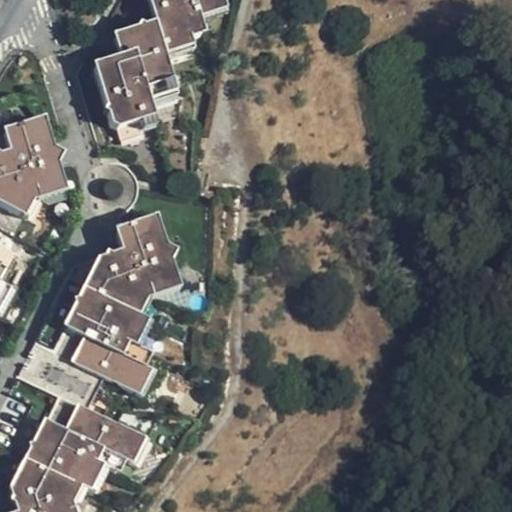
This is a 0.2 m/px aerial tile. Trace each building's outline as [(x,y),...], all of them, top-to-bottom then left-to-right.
[(223,2),(221,0),(145,0),(152,19),(114,30),(110,40),(116,56),(97,61),(93,70),(112,130),(141,121),(138,114),(151,109),(149,103),(145,92),(170,85),(162,59),(158,49),(187,40),(203,36),(198,22),(195,11),(223,2)] [(226,13),(223,2),(195,11),(198,22),(226,13)] [(190,50),(187,40),(158,49),(162,59),(190,50)] [(173,96),(170,85),(145,92),(149,103),(173,96)] [(156,125),(151,109),(138,114),(141,121),(143,130),(156,125)] [(0,208),(16,218),(31,192),(36,192),(64,182),(44,124),(37,121),(7,130),(3,136),(9,152),(0,154),(0,208)] [(64,182),(36,192),(39,201),(67,192),(64,182)] [(31,192),(16,218),(26,224),(39,201),(36,192),(31,192)] [(137,300),(152,296),(149,286),(177,276),(173,261),(168,257),(173,247),(166,243),(158,219),(153,216),(119,227),(115,234),(122,251),(96,260),(64,320),(63,323),(64,326),(82,336),(71,356),(73,363),(101,377),(109,381),(113,379),(114,384),(130,392),(144,366),(148,359),(148,355),(146,350),(136,345),(149,320),(142,316),(132,310),(137,300)] [(168,257),(173,261),(178,250),(173,247),(168,257)] [(0,285),(12,263),(1,257),(0,259),(0,285)] [(149,286),(152,296),(181,287),(177,276),(149,286)] [(0,288),(0,311),(9,293),(0,288)] [(142,316),(152,296),(137,300),(132,310),(142,316)] [(136,345),(146,350),(159,325),(149,320),(136,345)] [(144,366),(130,392),(140,398),(153,371),(144,366)] [(95,463),(105,468),(115,473),(122,460),(135,434),(122,427),(115,431),(113,422),(85,407),(81,405),(72,410),(62,428),(45,420),(38,424),(1,489),(9,511),(5,511),(63,511),(71,510),(71,507),(66,495),(72,484),(81,489),(95,463)] [(135,434),(122,460),(133,465),(147,440),(135,434)] [(91,493),(105,468),(95,463),(81,489),(91,493)] [(66,495),(71,507),(81,489),(72,484),(66,495)]
